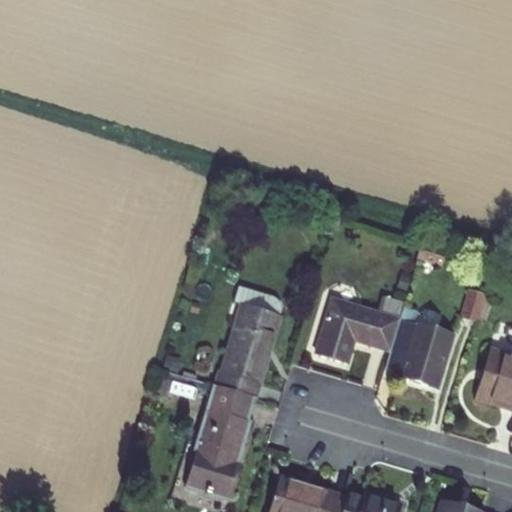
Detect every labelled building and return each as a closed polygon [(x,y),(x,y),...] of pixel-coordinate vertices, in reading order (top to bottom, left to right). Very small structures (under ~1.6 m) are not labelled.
[(459,312),(476,317),(483,292),(467,287),(459,312)] [(387,351),(397,319),(331,299),(314,353),(347,362),(353,341),(387,351)] [(252,400),(255,401),(281,314),(236,301),(231,317),(237,319),(216,389),(252,400)] [(387,351),(382,367),(398,372),(397,376),(435,388),(451,336),(397,319),(387,351)] [(511,356),(490,350),(475,401),(511,411),(511,356)] [(244,423),(252,400),(216,389),(215,389),(183,491),(228,505),(240,467),(236,465),(248,424),(244,423)] [(341,511),(344,502),(278,483),(269,511),(341,511)] [(361,502),(345,498),(344,502),(341,511),(399,511),(401,508),(363,497),(361,502)]
